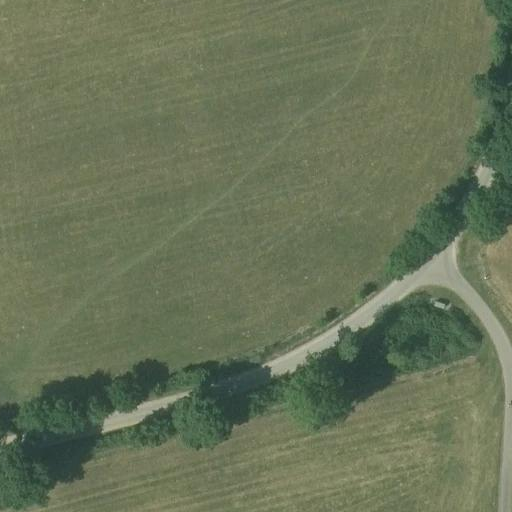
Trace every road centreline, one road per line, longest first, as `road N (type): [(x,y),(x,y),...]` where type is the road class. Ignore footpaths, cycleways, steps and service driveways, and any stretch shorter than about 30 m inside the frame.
road 1 (residential): [(432,261),(351,328),(215,393),(0,448)]
road 2 (residential): [(505,511),(510,373),(492,326),(432,261)]
road 3 (residential): [(511,94),(485,181),(432,261)]
